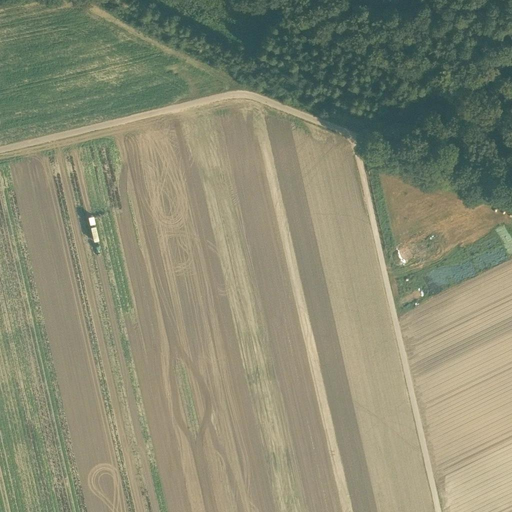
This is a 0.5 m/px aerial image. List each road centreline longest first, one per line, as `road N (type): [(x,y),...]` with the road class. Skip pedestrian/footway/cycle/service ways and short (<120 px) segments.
road 1 (track): [(353,135),(438,511)]
road 2 (track): [(0,150),(242,91),(353,135)]
road 3 (track): [(353,135),(511,67)]
road 4 (track): [(511,197),(353,135)]
